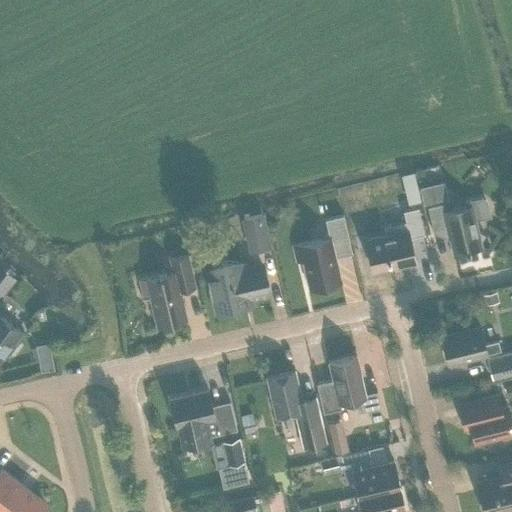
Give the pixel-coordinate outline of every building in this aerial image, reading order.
[(431,185),(420,188),(424,205),(435,202),(431,185)] [(465,207),(444,212),(442,204),(427,208),(434,235),(448,232),(453,255),(481,246),(480,242),(484,236),(478,231),(475,221),(491,217),(487,200),(482,197),(464,201),(465,207)] [(384,227),(386,236),(365,241),(373,272),(400,266),(400,267),(416,264),(410,238),(424,235),(418,208),(403,211),(405,222),(384,227)] [(264,214),(241,219),(250,253),(272,248),(264,214)] [(302,261),(309,289),(341,281),(335,257),(352,253),(343,216),(325,220),(329,237),(292,246),(296,263),(302,261)] [(150,298),(157,325),(186,318),(179,290),(194,286),(187,255),(171,259),(174,273),(139,281),(143,298),(142,298),(142,300),(150,298)] [(209,272),(218,311),(251,303),(249,297),(268,292),(262,266),(243,270),(241,264),(223,261),(209,272)] [(497,292),(483,295),(486,305),(499,302),(497,292)] [(0,358),(3,355),(5,357),(15,345),(12,343),(21,332),(0,315),(0,358)] [(480,328),(441,337),(448,363),(500,350),(498,341),(484,344),(480,328)] [(49,343),(36,346),(41,372),(55,369),(49,343)] [(511,353),(488,359),(493,380),(511,374),(511,353)] [(356,356),(329,363),(333,380),(316,384),(323,414),(341,409),(340,403),(355,400),(358,412),(368,410),(371,422),(384,419),(377,391),(365,394),(356,356)] [(267,377),(276,417),(295,412),(303,448),(326,442),(315,397),(301,400),(295,371),(267,377)] [(208,391),(169,400),(181,448),(212,441),(211,436),(237,430),(230,402),(212,406),(208,391)] [(511,434),(511,425),(507,406),(501,407),(497,394),(458,404),(463,424),(469,422),(475,444),(500,437),(503,439),(509,438),(511,434)] [(253,414),(241,416),(245,433),(256,430),(253,414)] [(344,433),(331,436),(335,454),(345,451),(348,451),(344,433)] [(221,441),(226,464),(243,461),(238,437),(221,441)] [(357,495),(357,496),(401,486),(400,485),(399,485),(394,461),(366,468),(361,449),(325,458),(328,471),(335,469),(335,470),(351,466),(358,495),(357,495)] [(504,477),(477,483),(484,511),(511,511),(511,462),(501,465),(504,477)] [(0,473),(0,511),(3,511),(23,488),(2,471),(0,473)] [(400,487),(401,487),(401,486),(357,496),(357,497),(358,497),(361,511),(402,511),(405,511),(400,487)] [(23,488),(3,511),(38,511),(45,504),(23,488)] [(280,490),(267,493),(268,499),(281,496),(280,490)] [(255,511),(255,510),(264,508),(260,494),(225,502),(226,511),(255,511)]
